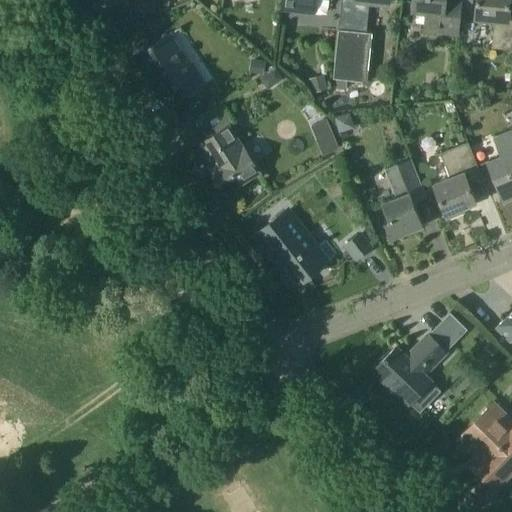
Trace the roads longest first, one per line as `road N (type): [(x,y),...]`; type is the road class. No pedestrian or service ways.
road 1 (unclassified): [(271,351),(95,94),(53,0)]
road 2 (residential): [(511,256),(271,351)]
road 3 (residential): [(431,511),(271,351)]
